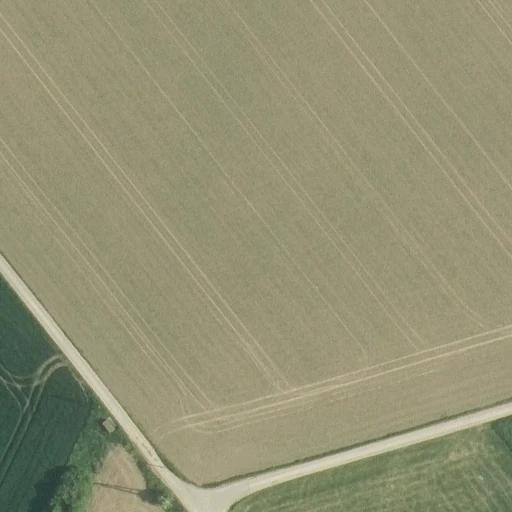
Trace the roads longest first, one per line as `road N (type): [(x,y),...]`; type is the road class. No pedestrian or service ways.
road 1 (unclassified): [(188,507),(511,410)]
road 2 (unclassified): [(0,268),(188,507)]
